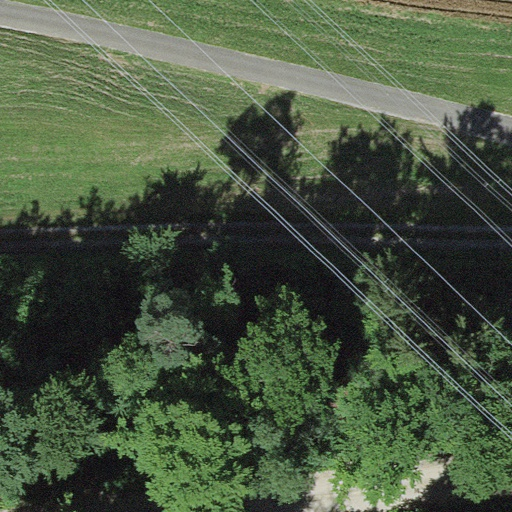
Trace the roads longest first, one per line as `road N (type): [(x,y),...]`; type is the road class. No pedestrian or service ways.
road 1 (track): [(511,130),(70,25),(0,19)]
road 2 (track): [(511,226),(0,218)]
road 3 (track): [(511,463),(83,511)]
